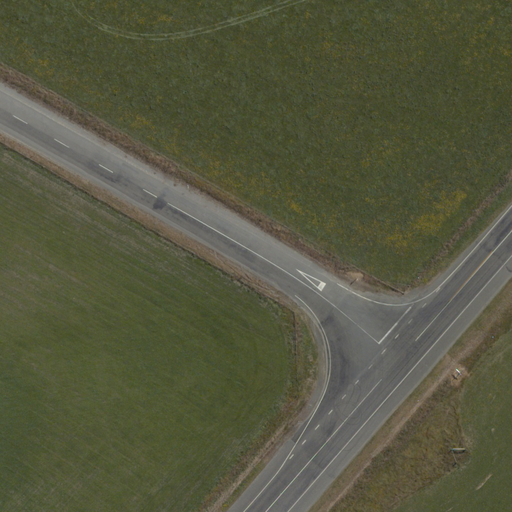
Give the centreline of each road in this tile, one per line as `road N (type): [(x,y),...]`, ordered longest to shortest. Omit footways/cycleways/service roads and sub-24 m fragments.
road 1 (unclassified): [(0,108),(302,282),(397,359)]
road 2 (primary): [(397,359),(265,511)]
road 3 (primary): [(511,227),(397,359)]
